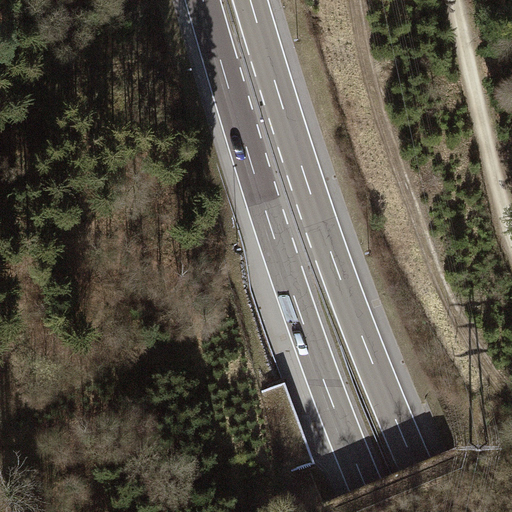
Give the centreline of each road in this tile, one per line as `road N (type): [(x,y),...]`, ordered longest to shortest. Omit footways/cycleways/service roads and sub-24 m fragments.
road 1 (motorway): [(435,511),(331,252),(250,0)]
road 2 (motorway): [(202,0),(310,341),(376,511)]
road 3 (track): [(450,0),(511,226)]
